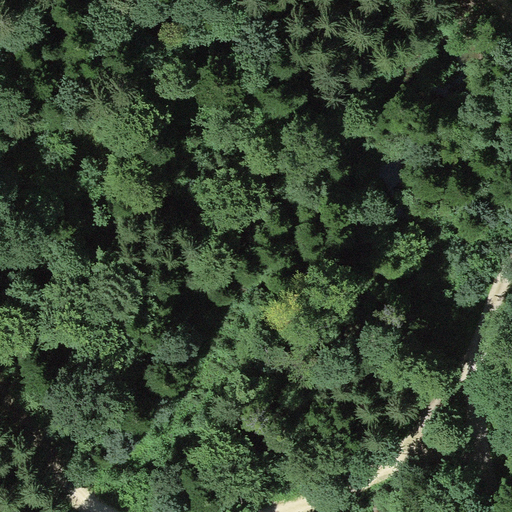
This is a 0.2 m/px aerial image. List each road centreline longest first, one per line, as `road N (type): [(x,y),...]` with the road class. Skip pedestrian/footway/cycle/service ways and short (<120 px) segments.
road 1 (track): [(277,511),(308,504),(400,452),(475,349)]
road 2 (track): [(498,511),(484,469),(475,349),(511,260)]
road 3 (track): [(0,393),(98,511)]
